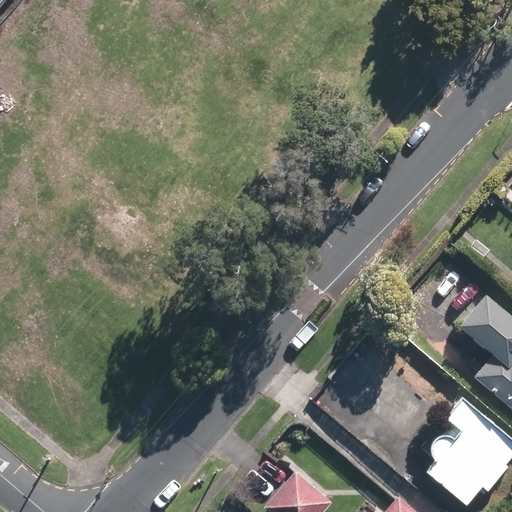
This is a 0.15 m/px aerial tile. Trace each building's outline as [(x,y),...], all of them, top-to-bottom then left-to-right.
[(0,298),(94,186),(46,146),(6,193),(0,187),(0,298)] [(82,252),(50,291),(62,301),(37,331),(59,349),(53,355),(109,401),(171,325),(82,252)] [(511,307),(491,290),(464,323),(498,351),(479,374),(511,402),(511,307)] [(433,408),(371,354),(325,407),(387,461),(433,408)] [(438,450),(442,455),(430,470),(471,504),(488,484),(493,488),(511,466),(511,427),(469,392),(451,414),(466,427),(458,436),(458,435),(450,433),(442,436),(438,442),(438,450)] [(298,469),(267,506),(273,511),(325,511),(336,500),(298,469)] [(423,511),(401,493),(385,511),(372,511),(370,510),(367,511),(423,511)]
